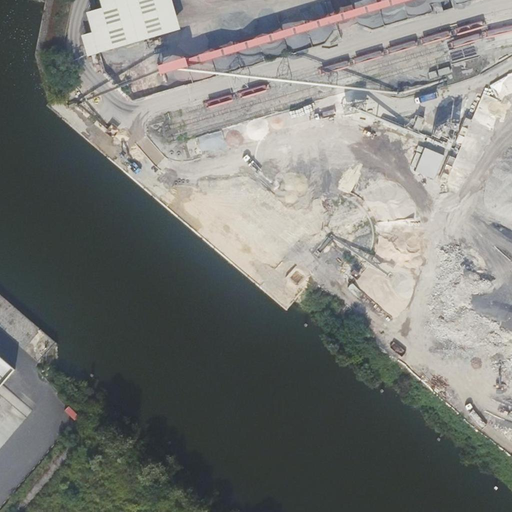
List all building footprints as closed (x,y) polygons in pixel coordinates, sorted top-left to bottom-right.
[(87,25),(92,44),(143,29),(142,24),(148,23),(148,24),(166,19),(164,13),(146,18),(144,12),(146,12),(147,17),(152,15),(151,11),(155,9),(152,0),(142,0),(140,1),(143,8),(87,25)] [(408,0),(402,2),(404,8),(432,0),(408,0)] [(407,17),(439,8),(442,0),(432,0),(404,8),(407,17)] [(163,80),(404,8),(402,2),(161,73),(163,80)] [(439,8),(399,86),(397,89),(398,93),(400,93),(404,92),(445,81),(444,77),(406,88),(401,90),(402,87),(442,7),(439,8)] [(466,22),(441,30),(451,60),(475,53),(466,22)] [(67,99),(74,91),(68,86),(61,93),(67,99)] [(397,89),(399,86),(398,86),(392,97),(401,97),(404,92),(400,93),(398,93),(397,89)] [(483,96),(483,104),(501,104),(501,96),(483,96)] [(358,112),(380,121),(380,119),(362,111),(360,100),(340,103),(342,115),(358,112)] [(394,130),(395,128),(396,125),(397,123),(381,116),(380,119),(380,121),(379,123),(394,130)] [(411,128),(417,129),(421,118),(416,116),(411,128)] [(434,127),(430,136),(436,138),(440,130),(448,127),(456,129),(456,123),(447,121),(434,127)] [(109,123),(103,131),(111,137),(117,130),(109,123)] [(396,125),(395,128),(421,138),(420,140),(440,147),(441,147),(447,150),(452,138),(447,136),(445,142),(430,136),(423,133),(422,136),(396,125)] [(195,135),(182,139),(189,155),(200,151),(195,135)] [(324,255),(329,261),(340,251),(335,245),(324,255)] [(0,357),(0,384),(13,369),(0,357)]
